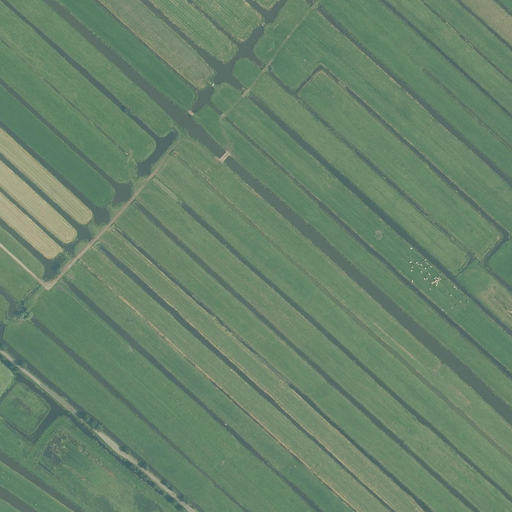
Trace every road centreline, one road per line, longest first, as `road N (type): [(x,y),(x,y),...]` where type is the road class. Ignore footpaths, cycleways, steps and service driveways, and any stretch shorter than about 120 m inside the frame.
road 1 (tertiary): [(193,511),(0,347)]
road 2 (track): [(0,244),(52,284),(140,188)]
